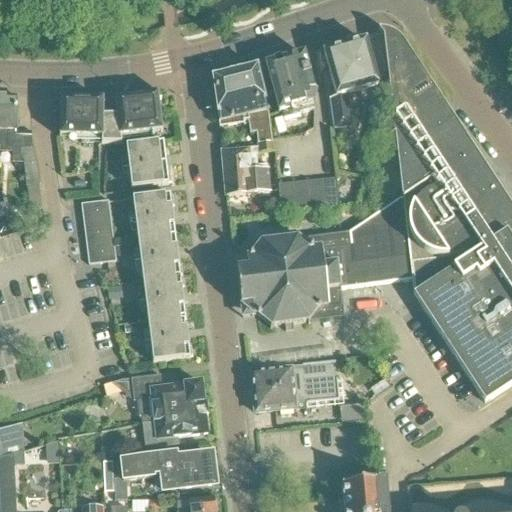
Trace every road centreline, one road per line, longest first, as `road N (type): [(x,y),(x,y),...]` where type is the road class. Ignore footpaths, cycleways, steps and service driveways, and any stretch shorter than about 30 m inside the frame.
road 1 (residential): [(190,59),(245,511)]
road 2 (secondary): [(190,59),(374,0)]
road 3 (secondary): [(0,74),(85,75),(190,59)]
road 4 (residential): [(511,152),(404,0)]
